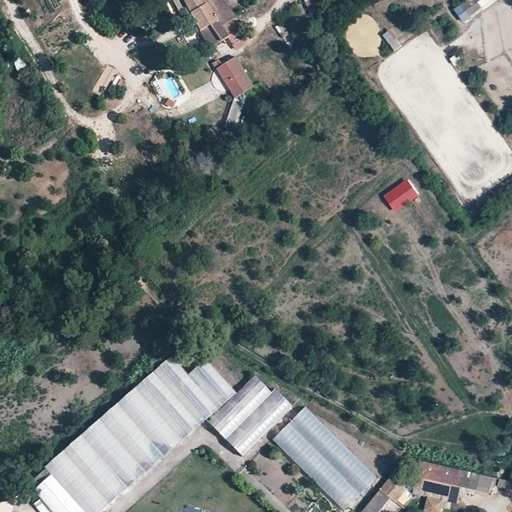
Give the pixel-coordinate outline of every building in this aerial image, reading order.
[(218,37),(227,50),(234,44),(221,25),(218,20),(224,16),(227,21),(234,16),(222,0),(216,5),(212,0),(182,0),(195,22),(201,33),(203,31),(210,26),(218,37)] [(310,10),(316,7),(312,0),(306,0),(310,10)] [(465,23),(483,9),(475,0),(465,0),(454,9),(465,23)] [(218,20),(221,25),(227,21),(224,16),(218,20)] [(203,31),(210,42),(218,37),(210,26),(203,31)] [(394,51),(402,46),(391,29),(383,34),(394,51)] [(450,57),(454,65),(462,61),(459,53),(450,57)] [(25,55),(13,59),(17,72),(29,67),(25,55)] [(255,85),(237,57),(218,69),(236,98),(255,85)] [(202,355),(189,340),(177,351),(190,365),(202,355)] [(101,511),(206,418),(240,456),(293,408),(275,387),(270,391),(255,375),(236,392),(207,360),(190,376),(171,355),(33,479),(39,486),(32,492),(42,503),(37,507),(40,511),(101,511)] [(305,406),(272,439),(344,511),(377,478),(305,406)] [(445,500),(458,503),(462,487),(479,490),(482,474),(422,460),(414,493),(429,497),(430,497),(445,500)] [(403,479),(410,470),(402,463),(395,472),(403,479)] [(363,511),(380,511),(391,498),(406,481),(403,479),(395,472),(363,511)] [(499,488),(511,489),(511,480),(499,479),(499,488)] [(397,503),(411,486),(405,481),(391,498),(397,503)] [(429,497),(426,511),(430,511),(442,511),(445,500),(430,497),(429,497)] [(4,499),(0,503),(0,511),(1,511),(11,511),(14,509),(4,499)]
